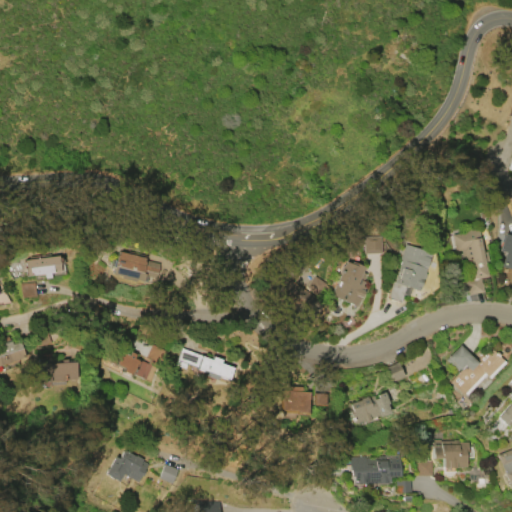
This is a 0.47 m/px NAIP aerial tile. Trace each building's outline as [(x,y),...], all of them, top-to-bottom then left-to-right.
[(482,291),(466,295),(463,281),(470,279),(465,256),(462,256),(461,249),(455,250),(452,235),(460,234),(460,231),(474,228),(474,230),(477,229),(482,252),(485,251),(487,261),(484,262),(487,276),(479,278),(482,291)] [(511,281),(511,277),(511,269),(500,266),(504,252),(498,251),(504,233),(511,235),(511,281)] [(364,254),(363,237),(379,236),(380,253),(364,254)] [(404,244),(431,253),(424,274),(425,274),(423,279),(422,279),(418,291),(409,288),(407,296),(402,294),(399,302),(388,298),(388,294),(392,281),(393,282),(401,260),(399,260),(404,244)] [(118,252),(144,258),(143,261),(158,264),(154,278),(143,275),(141,282),(135,281),(134,282),(120,279),(120,277),(111,275),(116,255),(118,256),(118,252)] [(24,260),(58,256),(60,272),(49,273),(49,278),(44,278),(43,274),(26,276),(24,260)] [(330,295),(335,284),(336,284),(346,260),(363,267),(361,272),(364,273),(362,281),(363,281),(360,287),(363,288),(356,305),(330,295)] [(282,275),(322,302),(312,316),(300,308),(298,311),(292,307),(294,304),(272,289),(282,275)] [(306,287),(313,276),(325,284),(317,295),(306,287)] [(35,296),(20,297),(19,283),(33,282),(35,296)] [(0,344),(10,341),(11,344),(19,341),(25,357),(15,361),(15,363),(0,368),(0,344)] [(145,357),(151,344),(163,350),(157,363),(152,360),(143,379),(130,373),(129,374),(122,371),(123,368),(115,364),(114,365),(107,361),(113,349),(120,353),(121,352),(128,355),(130,352),(135,354),(133,358),(141,362),(141,360),(146,363),(148,358),(145,357)] [(503,361),(487,376),(483,373),(462,395),(449,382),(464,367),(463,366),(457,372),(445,360),(459,346),(475,361),(478,358),(475,354),(480,349),(482,351),(488,346),(503,361)] [(232,367),(227,379),(193,366),(193,365),(184,362),(182,368),(173,365),(175,360),(177,360),(176,359),(180,348),(211,360),(212,356),(220,360),(219,363),(232,367)] [(39,365),(75,362),(76,379),(57,381),(58,383),(50,384),(50,387),(38,388),(37,379),(40,378),(39,365)] [(390,382),(402,377),(396,362),(384,367),(390,382)] [(511,423),(511,422),(506,426),(496,416),(511,400),(511,397),(504,389),(511,381),(511,423)] [(306,413),(295,412),(295,411),(279,410),(280,391),(286,391),(287,386),(302,387),(302,392),(308,392),(306,413)] [(354,423),(348,403),(362,399),(361,397),(369,395),(369,396),(384,392),(391,414),(364,422),(364,420),(354,423)] [(324,405),(325,394),(313,393),(313,405),(324,405)] [(431,440),(439,440),(439,442),(452,441),(458,441),(458,443),(465,443),(466,467),(442,468),(441,458),(432,459),(431,440)] [(511,487),(510,488),(497,454),(511,447),(511,487)] [(134,481),(121,473),(116,481),(103,474),(113,456),(118,459),(123,450),(133,456),(134,454),(140,458),(140,460),(145,463),(134,481)] [(349,457),(365,456),(365,458),(378,457),(378,456),(385,456),(385,455),(400,454),(401,476),(389,476),(389,483),(368,484),(368,483),(353,483),(353,476),(350,476),(350,470),(349,470),(349,457)] [(430,475),(416,475),(416,461),(429,461),(430,475)] [(170,483),(157,478),(163,463),(176,469),(170,483)] [(196,511),(196,501),(219,501),(219,511),(196,511)]
